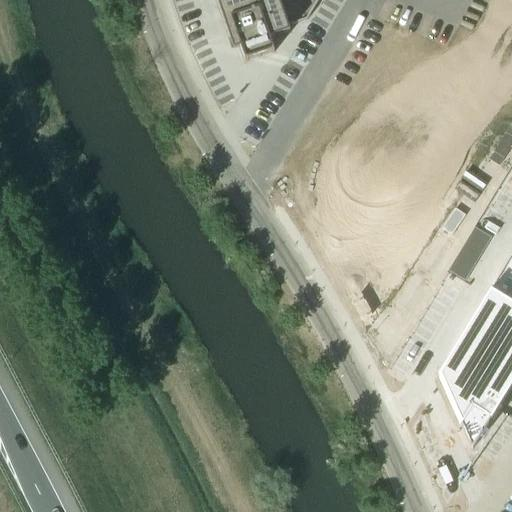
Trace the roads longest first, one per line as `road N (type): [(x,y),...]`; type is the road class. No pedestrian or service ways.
road 1 (unclassified): [(418,511),(332,331),(163,48),(148,0)]
road 2 (track): [(243,511),(183,389),(98,258),(28,125),(0,48)]
road 3 (unknown): [(242,190),(356,0)]
